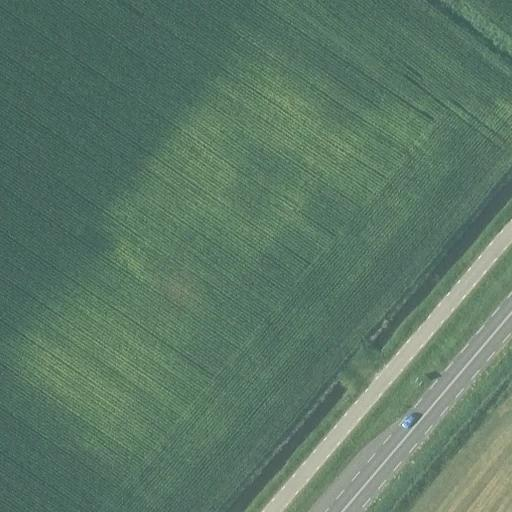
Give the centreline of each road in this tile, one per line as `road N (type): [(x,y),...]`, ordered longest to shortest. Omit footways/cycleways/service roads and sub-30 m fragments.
road 1 (unclassified): [(272,511),(511,230)]
road 2 (primary): [(341,511),(511,311)]
